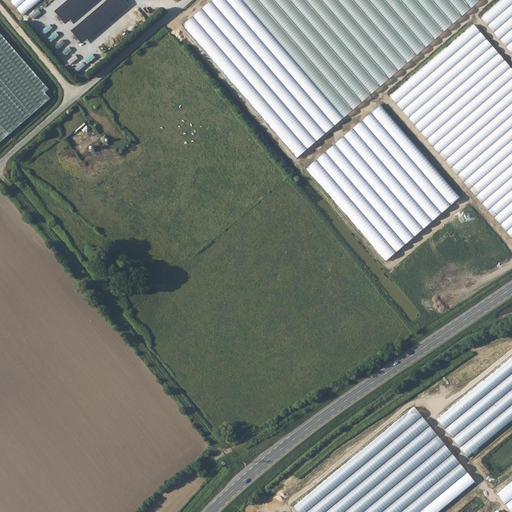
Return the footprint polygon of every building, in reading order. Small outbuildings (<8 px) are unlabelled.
[(9,0),(23,15),(41,0),(9,0)] [(213,0),(183,26),(297,157),(481,0),(213,0)] [(511,0),(502,0),(482,18),(511,53),(511,0)] [(511,68),(474,25),(390,97),(469,189),(511,238),(511,68)] [(0,143),(49,100),(48,94),(48,90),(0,35),(0,143)] [(306,169),(386,262),(460,199),(381,106),(306,169)] [(109,278),(116,274),(113,269),(106,272),(109,278)] [(511,420),(511,354),(435,418),(468,457),(511,420)] [(438,511),(474,482),(412,408),(293,506),(297,511),(438,511)] [(511,511),(511,480),(495,494),(510,511),(511,511)]
